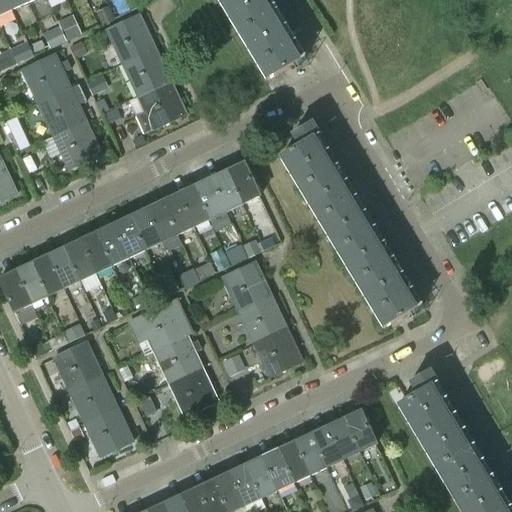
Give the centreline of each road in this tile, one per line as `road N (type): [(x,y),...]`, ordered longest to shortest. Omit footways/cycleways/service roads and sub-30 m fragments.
road 1 (residential): [(0,240),(334,85),(437,275),(445,338)]
road 2 (residential): [(445,338),(66,511)]
road 3 (residential): [(511,467),(448,364),(445,338)]
